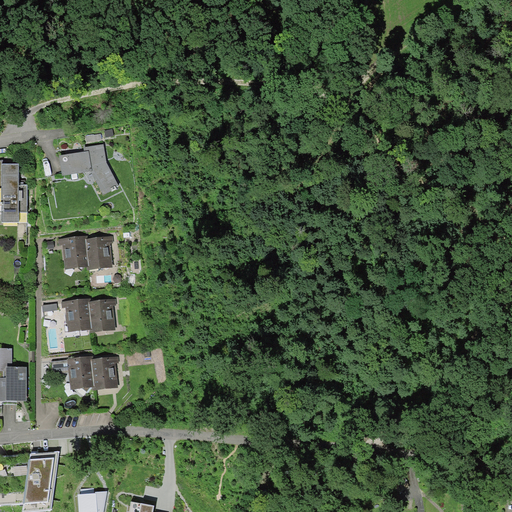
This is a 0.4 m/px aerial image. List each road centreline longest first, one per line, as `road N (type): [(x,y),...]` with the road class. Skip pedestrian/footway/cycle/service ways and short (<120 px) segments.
road 1 (residential): [(511,465),(156,436),(0,438)]
road 2 (track): [(511,248),(480,215),(407,170),(262,0)]
road 3 (track): [(334,92),(238,82),(102,89),(42,102),(14,140)]
road 4 (track): [(366,449),(511,297)]
road 5 (track): [(354,111),(359,80),(475,0)]
